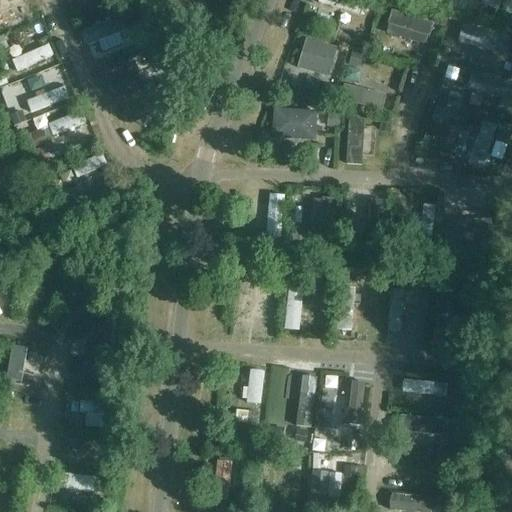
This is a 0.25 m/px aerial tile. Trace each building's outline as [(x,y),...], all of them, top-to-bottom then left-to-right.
[(18,0),(0,7),(0,22),(1,24),(35,10),(31,0),(18,0)] [(90,46),(125,44),(124,17),(89,19),(90,46)] [(511,33),(463,21),(458,39),(508,50),(511,33)] [(423,32),(419,56),(431,58),(436,34),(423,32)] [(299,64),(330,74),(340,44),(308,34),(299,64)] [(52,42),(15,53),(18,66),(56,55),(52,42)] [(358,78),(365,53),(354,50),(347,75),(358,78)] [(109,70),(120,98),(162,82),(151,53),(109,70)] [(444,81),(464,85),(469,64),(448,60),(444,81)] [(503,92),(506,77),(472,70),(469,85),(503,92)] [(346,80),(343,97),(382,105),(385,88),(346,80)] [(68,83),(22,99),(26,112),(72,96),(68,83)] [(449,87),(448,99),(431,97),(428,120),(446,122),(448,102),(462,104),(463,89),(449,87)] [(131,94),(136,114),(151,111),(146,90),(131,94)] [(483,105),(486,92),(472,90),(470,103),(483,105)] [(50,122),(56,134),(89,118),(83,106),(50,122)] [(317,106),(276,107),(277,144),(330,144),(329,124),(318,124),(317,106)] [(460,159),(490,163),(496,118),(466,114),(460,159)] [(349,161),(368,162),(371,117),(353,115),(349,161)] [(33,145),(50,139),(45,124),(28,131),(33,145)] [(432,148),(430,133),(417,135),(419,150),(432,148)] [(75,161),(78,174),(104,168),(101,155),(75,161)] [(74,167),(57,172),(62,187),(79,181),(74,167)] [(271,191),(268,230),(285,231),(287,192),(271,191)] [(335,213),(336,197),(315,196),(314,211),(335,213)] [(422,231),(435,231),(437,203),(423,202),(422,231)] [(494,215),(459,214),(458,242),(494,243),(494,215)] [(258,304),(272,305),(274,277),(259,276),(258,304)] [(244,297),(256,298),(257,281),(245,281),(244,297)] [(282,328),(303,329),(305,284),(284,283),(282,328)] [(389,330),(405,330),(407,286),(391,285),(389,330)] [(240,299),(238,320),(251,321),(253,300),(240,299)] [(16,344),(10,376),(26,378),(32,346),(16,344)] [(44,365),(45,347),(32,346),(31,365),(44,365)] [(88,358),(85,376),(103,379),(106,361),(88,358)] [(249,366),(247,402),(265,403),(267,367),(249,366)] [(298,437),(314,438),(317,372),(301,372),(298,437)] [(403,391),(454,394),(455,379),(404,376),(403,391)] [(351,377),(349,419),(366,420),(368,377),(351,377)] [(96,425),(101,392),(85,390),(82,411),(89,412),(87,423),(96,425)] [(444,415),(409,413),(408,428),(443,430),(444,415)] [(97,452),(98,430),(68,429),(67,450),(97,452)] [(431,430),(431,440),(422,440),(422,454),(446,454),(446,430),(431,430)] [(315,443),(327,444),(328,431),(315,431),(315,443)] [(324,497),(327,452),(316,451),(313,496),(324,497)] [(97,469),(99,457),(85,455),(83,467),(97,469)] [(216,499),(232,500),(234,458),(218,457),(216,499)] [(272,504),(275,464),(265,463),(262,503),(272,504)] [(67,487),(100,487),(100,472),(67,471),(67,487)] [(244,502),(243,474),(233,474),(234,503),(244,502)] [(434,510),(435,492),(392,490),(391,508),(434,510)]
